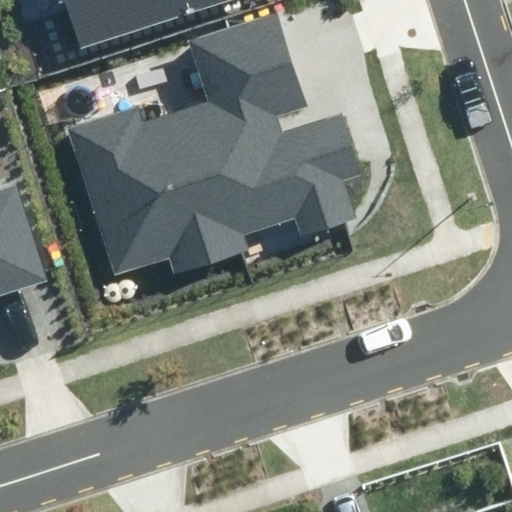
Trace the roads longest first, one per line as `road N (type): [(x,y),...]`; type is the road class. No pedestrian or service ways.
road 1 (residential): [(0,469),(511,311)]
road 2 (residential): [(468,0),(511,133)]
